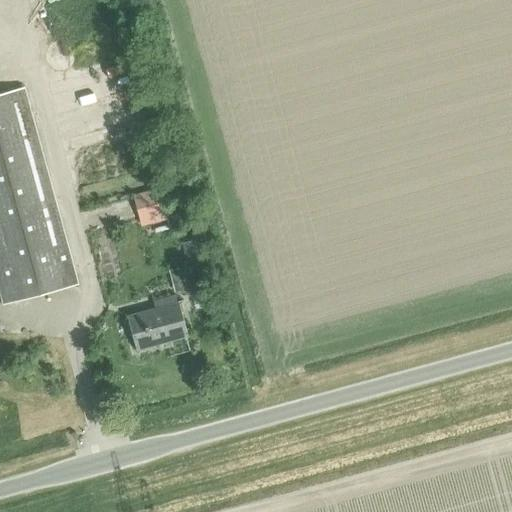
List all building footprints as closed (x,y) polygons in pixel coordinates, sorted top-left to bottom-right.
[(0,0),(0,37),(9,36),(1,0),(0,0)] [(58,67),(65,55),(42,43),(36,55),(58,67)] [(0,296),(2,303),(76,283),(23,90),(0,96),(0,296)] [(160,191),(132,199),(139,222),(166,214),(160,191)] [(136,351),(187,337),(177,302),(126,317),(136,351)]
